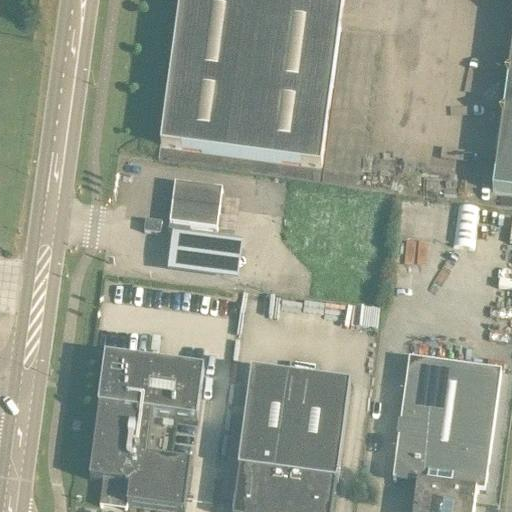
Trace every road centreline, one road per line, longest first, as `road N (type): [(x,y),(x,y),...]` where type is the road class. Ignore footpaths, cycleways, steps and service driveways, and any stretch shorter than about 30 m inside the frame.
road 1 (unknown): [(210,511),(219,420),(241,332),(346,344),(354,353),(341,466)]
road 2 (secondary): [(24,388),(80,0)]
road 3 (unknown): [(367,511),(395,303),(482,314)]
road 4 (unknown): [(179,511),(208,342),(197,328),(100,316)]
road 5 (unknown): [(438,0),(420,156)]
road 6 (secondary): [(6,511),(24,388)]
